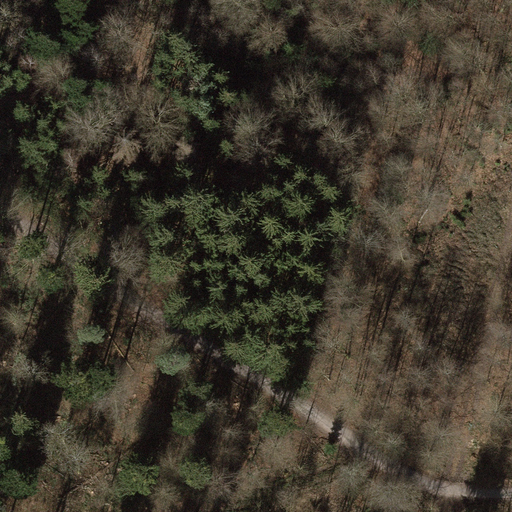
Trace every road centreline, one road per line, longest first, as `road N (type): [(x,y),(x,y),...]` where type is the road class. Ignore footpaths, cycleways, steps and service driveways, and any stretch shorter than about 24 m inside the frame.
road 1 (track): [(0,213),(394,468),(457,494),(511,491)]
road 2 (track): [(453,511),(511,252)]
